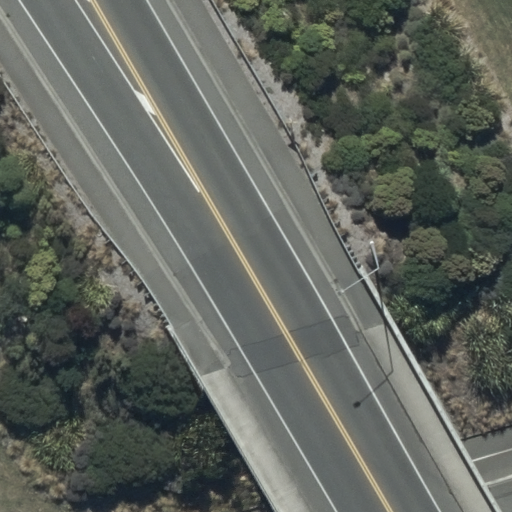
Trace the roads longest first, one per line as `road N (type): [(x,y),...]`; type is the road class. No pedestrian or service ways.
road 1 (secondary): [(298,353),(219,270),(45,0)]
road 2 (secondary): [(120,0),(272,258),(298,353)]
road 3 (secondary): [(390,511),(298,353)]
